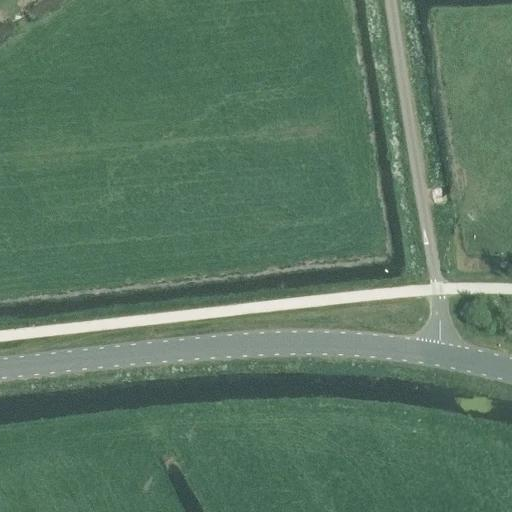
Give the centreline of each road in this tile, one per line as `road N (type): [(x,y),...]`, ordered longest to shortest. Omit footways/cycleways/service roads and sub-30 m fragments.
road 1 (secondary): [(0,377),(284,350),(442,360)]
road 2 (unclassified): [(442,360),(439,296),(390,0)]
